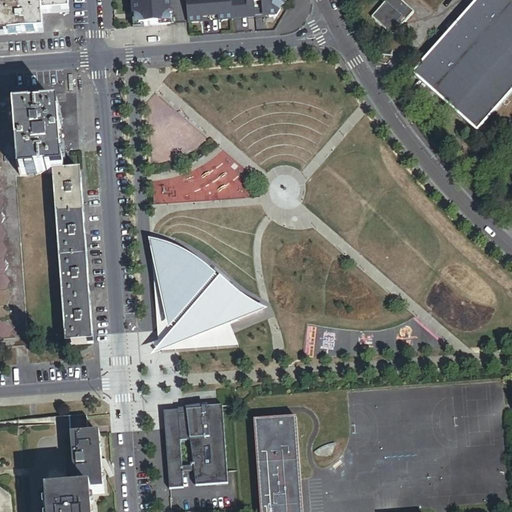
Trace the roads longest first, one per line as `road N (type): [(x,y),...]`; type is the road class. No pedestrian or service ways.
road 1 (residential): [(122,384),(99,59)]
road 2 (residential): [(337,34),(446,187),(511,249)]
road 3 (residential): [(99,59),(337,34)]
road 4 (residential): [(122,384),(131,511)]
road 5 (residential): [(0,394),(122,384)]
